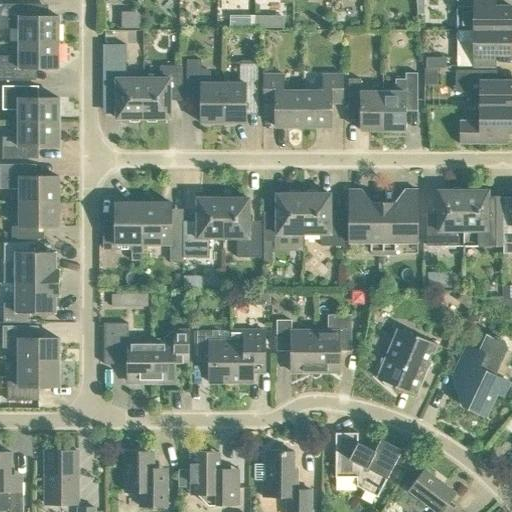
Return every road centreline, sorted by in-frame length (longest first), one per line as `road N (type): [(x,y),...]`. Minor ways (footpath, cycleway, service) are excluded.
road 1 (residential): [(89,422),(268,420),(311,404),(353,407),(444,442),(511,503)]
road 2 (residential): [(511,159),(90,159)]
road 3 (residential): [(90,159),(89,422)]
road 4 (residential): [(88,0),(90,159)]
